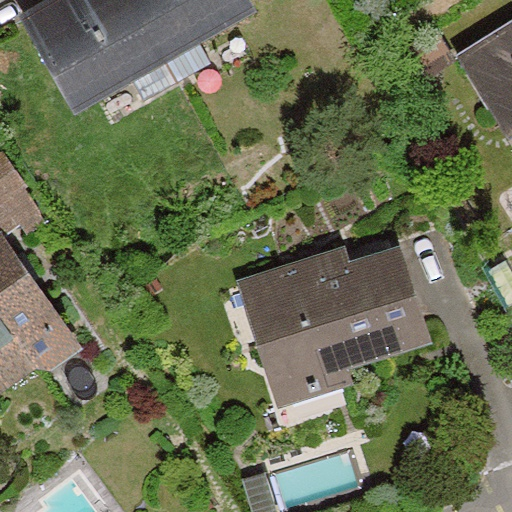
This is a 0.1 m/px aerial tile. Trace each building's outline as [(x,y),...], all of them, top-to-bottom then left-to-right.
[(170,63),(134,0),(58,0),(29,17),(83,112),(170,63)] [(134,0),(170,63),(263,9),(257,0),(134,0)] [(511,30),(469,58),(511,128),(511,30)] [(511,234),(481,255),(511,304),(511,234)] [(85,348),(7,237),(0,241),(0,384),(4,390),(47,361),(53,370),(85,348)] [(350,250),(248,283),(288,406),(359,384),(354,369),(439,342),(409,246),(354,264),(350,250)]
